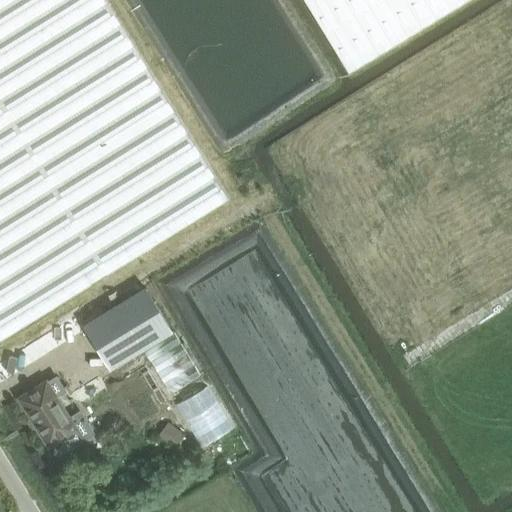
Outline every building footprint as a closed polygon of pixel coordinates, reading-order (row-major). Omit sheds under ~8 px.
[(0,0),(0,339),(232,202),(106,0),(0,0)] [(305,0),(349,72),(464,0),(305,0)] [(142,348),(171,331),(145,286),(83,323),(109,367),(142,348)] [(199,377),(171,331),(142,348),(170,394),(199,377)] [(46,381),(56,397),(65,391),(55,376),(46,381)] [(20,398),(49,445),(61,437),(68,447),(92,433),(79,412),(69,418),(56,397),(46,381),(20,398)] [(160,436),(176,448),(185,435),(169,423),(160,436)]
